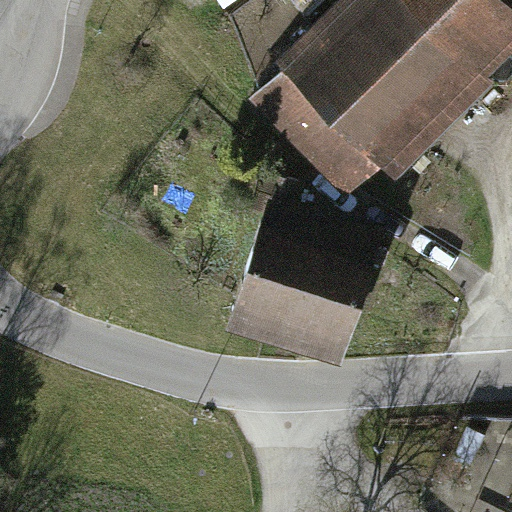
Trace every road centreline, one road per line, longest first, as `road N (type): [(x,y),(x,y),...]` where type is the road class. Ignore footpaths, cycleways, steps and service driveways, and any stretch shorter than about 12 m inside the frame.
road 1 (unclassified): [(0,302),(113,350),(226,378),(302,383),(511,372)]
road 2 (track): [(266,382),(362,511)]
road 3 (track): [(266,382),(275,511)]
